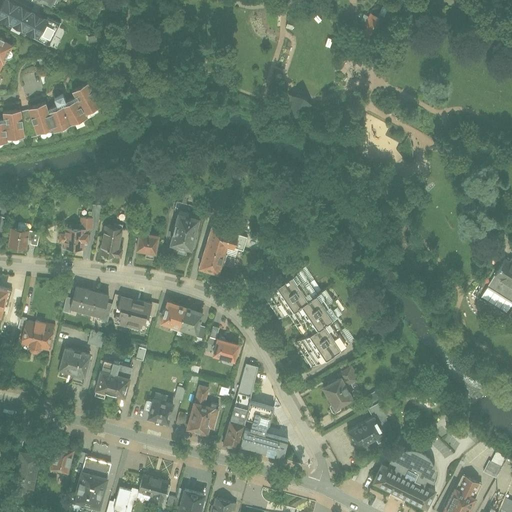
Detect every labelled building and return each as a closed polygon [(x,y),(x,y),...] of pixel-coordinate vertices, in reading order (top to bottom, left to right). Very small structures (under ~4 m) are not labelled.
[(18,0),(0,0),(0,1),(0,17),(48,41),(59,20),(18,0)] [(375,2),(366,0),(356,0),(350,26),(367,31),(375,2)] [(0,61),(1,59),(3,60),(11,41),(0,35),(0,61)] [(0,132),(6,132),(22,130),(22,132),(35,129),(33,125),(52,119),(55,123),(70,117),(86,110),(84,106),(99,98),(87,75),(72,83),(76,91),(65,94),(62,88),(53,93),(56,99),(47,102),(45,95),(26,101),(27,107),(20,108),(19,102),(3,104),(4,112),(0,112),(0,132)] [(304,85),(285,91),(293,114),(315,102),(304,85)] [(186,247),(193,248),(202,209),(189,206),(190,202),(176,198),(174,207),(177,207),(169,242),(175,243),(173,251),(184,253),(186,247)] [(72,252),(72,250),(83,251),(84,243),(88,243),(88,232),(85,232),(85,228),(91,229),(92,218),(81,217),(81,227),(66,226),(66,234),(61,233),(60,244),(66,244),(65,248),(66,248),(66,252),(72,252)] [(104,223),(100,255),(118,257),(118,251),(121,252),(123,243),(121,243),(123,226),(104,223)] [(212,225),(209,239),(226,244),(242,249),(242,247),(259,252),(263,239),(253,236),(254,231),(241,227),(240,231),(231,228),(230,230),(212,225)] [(10,229),(8,247),(26,248),(26,241),(30,242),(29,245),(38,245),(39,231),(29,230),(10,229)] [(139,230),(136,250),(146,252),(145,258),(153,260),(154,253),(156,253),(160,233),(139,230)] [(200,266),(205,268),(204,272),(212,274),(213,271),(218,272),(221,264),(232,267),(235,258),(223,254),(226,244),(209,239),(200,266)] [(486,283),(511,299),(511,261),(503,256),(486,283)] [(296,272),(264,291),(279,316),(286,312),(301,337),(294,341),(310,368),(343,348),(327,322),(334,318),(319,293),(312,297),(296,272)] [(70,282),(63,310),(69,312),(71,306),(102,315),(101,320),(107,322),(111,307),(105,306),(108,293),(70,282)] [(0,284),(0,314),(1,315),(8,286),(0,284)] [(111,321),(145,330),(152,303),(118,294),(111,321)] [(163,299),(156,322),(194,334),(193,338),(202,341),(207,326),(198,324),(202,311),(163,299)] [(55,326),(25,318),(19,341),(48,349),(55,326)] [(212,355),(231,361),(237,342),(217,336),(220,329),(212,327),(209,337),(217,339),(212,355)] [(100,346),(104,333),(90,329),(86,342),(100,346)] [(62,345),(56,369),(85,377),(91,353),(62,345)] [(143,359),(145,347),(138,346),(135,357),(143,359)] [(99,358),(91,388),(124,397),(130,376),(115,373),(118,363),(99,358)] [(322,389),(333,407),(352,397),(353,396),(347,385),(358,379),(352,368),(340,375),(341,378),(322,389)] [(194,400),(190,398),(182,426),(209,433),(216,406),(206,403),(210,388),(198,384),(194,400)] [(177,386),(174,397),(181,399),(184,388),(177,386)] [(370,393),(362,398),(365,403),(373,398),(370,393)] [(175,400),(153,394),(147,418),(169,424),(175,400)] [(223,444),(237,447),(238,445),(248,401),(237,398),(235,405),(232,404),(223,442),(223,444)] [(372,414),(345,430),(356,449),(392,428),(386,417),(388,416),(378,400),(367,407),(372,414)] [(238,445),(285,456),(289,437),(266,432),(272,406),(248,401),(238,445)] [(66,466),(72,447),(52,442),(46,460),(66,466)] [(34,485),(40,450),(19,446),(12,488),(23,490),(25,483),(34,485)] [(381,456),(371,476),(425,504),(435,484),(431,482),(433,477),(434,469),(433,463),(431,457),(427,452),(420,448),(413,446),(406,446),(400,448),(395,451),(391,455),(388,460),(381,456)] [(496,477),(507,457),(495,451),(484,471),(496,477)] [(111,462),(85,455),(73,501),(99,508),(111,462)] [(460,471),(440,511),(466,511),(481,481),(460,471)] [(139,489),(139,490),(155,495),(154,498),(162,500),(163,497),(164,497),(165,495),(168,496),(170,485),(168,484),(168,482),(143,474),(139,489)] [(120,486),(116,498),(113,511),(112,511),(130,511),(134,499),(136,500),(139,490),(139,489),(132,487),(132,489),(120,486)] [(181,486),(174,511),(176,511),(197,511),(203,492),(192,489),(181,486)] [(230,511),(233,501),(214,496),(210,511),(230,511)] [(113,511),(116,498),(114,498),(114,501),(110,500),(107,509),(113,511)]
